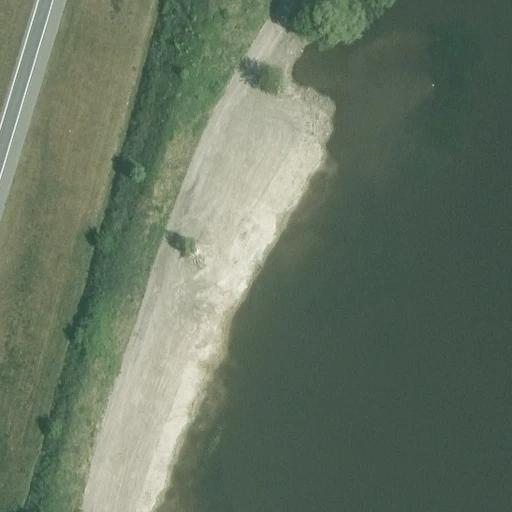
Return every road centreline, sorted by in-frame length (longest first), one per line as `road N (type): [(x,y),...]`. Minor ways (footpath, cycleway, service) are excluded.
road 1 (track): [(93,511),(166,256),(222,115),(293,0)]
road 2 (motorway): [(0,173),(53,0)]
